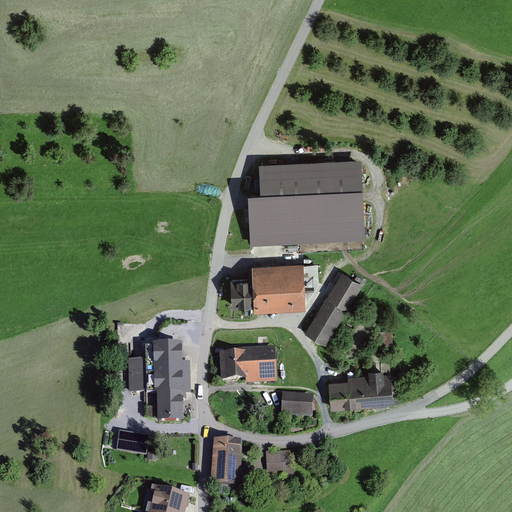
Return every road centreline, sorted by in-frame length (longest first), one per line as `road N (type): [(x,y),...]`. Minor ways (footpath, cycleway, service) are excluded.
road 1 (unclassified): [(317,0),(230,191),(205,345),(205,415),(231,434),(281,441),(408,413)]
road 2 (unknown): [(327,433),(323,372),(294,327),(208,324)]
road 3 (unclassified): [(408,413),(472,370),(511,330)]
